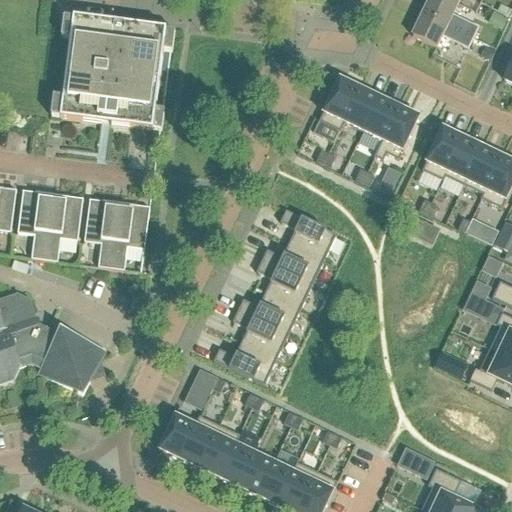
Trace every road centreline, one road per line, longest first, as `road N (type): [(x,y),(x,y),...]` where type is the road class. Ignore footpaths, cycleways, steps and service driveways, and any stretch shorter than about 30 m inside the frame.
road 1 (residential): [(159,351),(313,41),(346,44)]
road 2 (residential): [(346,44),(511,127)]
road 3 (residential): [(159,351),(125,328),(0,280)]
road 4 (residential): [(130,181),(0,164)]
road 5 (residential): [(106,467),(159,351)]
